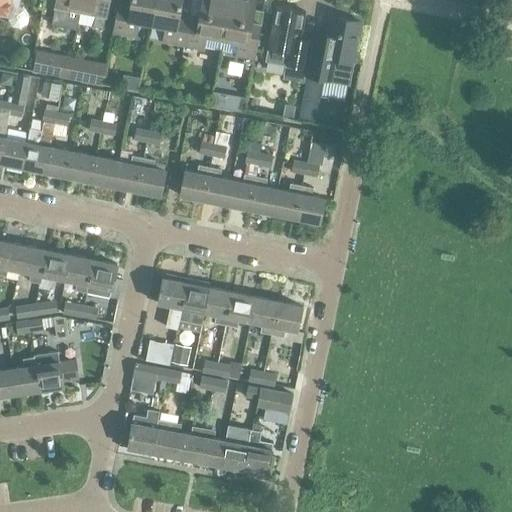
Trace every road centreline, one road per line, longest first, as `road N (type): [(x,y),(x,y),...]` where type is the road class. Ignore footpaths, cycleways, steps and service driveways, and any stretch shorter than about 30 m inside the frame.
road 1 (residential): [(282,511),(331,267),(151,234)]
road 2 (residential): [(110,415),(151,234)]
road 3 (residential): [(151,234),(0,201)]
